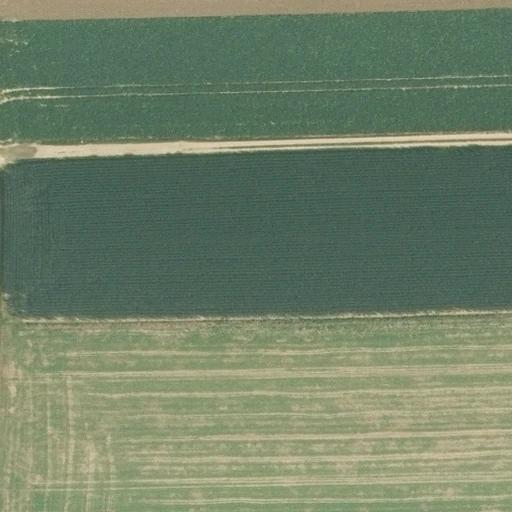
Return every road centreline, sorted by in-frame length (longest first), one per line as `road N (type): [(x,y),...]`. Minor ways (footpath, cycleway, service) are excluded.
road 1 (track): [(0,170),(511,157)]
road 2 (track): [(0,175),(8,221),(1,511)]
